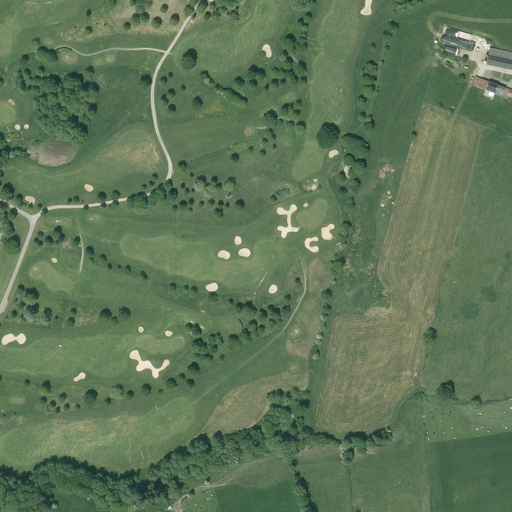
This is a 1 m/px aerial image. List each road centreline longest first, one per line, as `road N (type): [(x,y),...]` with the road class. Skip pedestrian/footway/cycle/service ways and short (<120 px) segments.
road 1 (track): [(167,182),(154,81),(202,0)]
road 2 (track): [(34,221),(49,209),(119,202),(167,182)]
road 3 (unclassified): [(0,198),(34,221),(0,311)]
